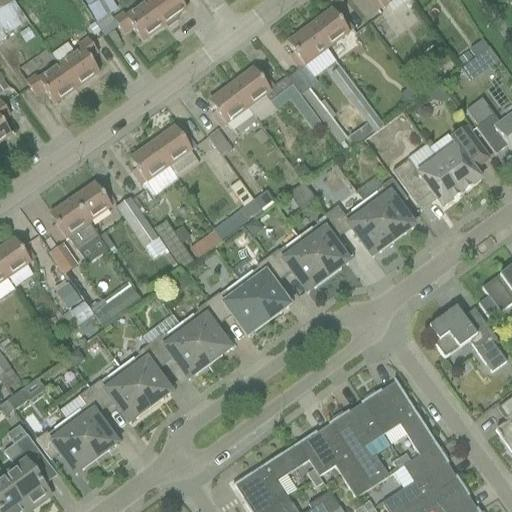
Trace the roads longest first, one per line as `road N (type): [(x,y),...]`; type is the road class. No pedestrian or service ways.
road 1 (residential): [(0,201),(235,37)]
road 2 (residential): [(375,314),(336,319),(187,428),(172,462)]
road 3 (residential): [(172,462),(207,454),(356,346),(375,314)]
road 4 (residential): [(375,314),(511,502)]
road 5 (residential): [(511,213),(375,314)]
